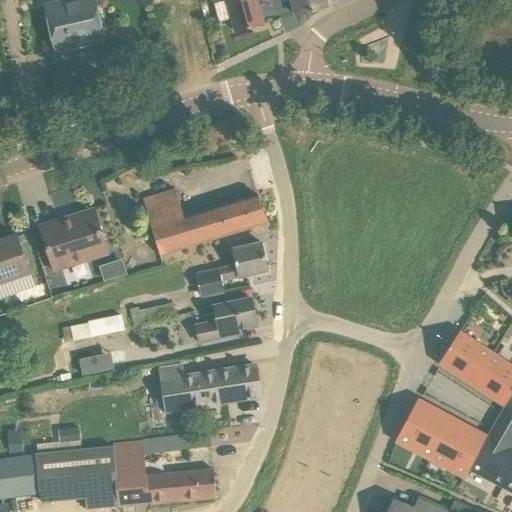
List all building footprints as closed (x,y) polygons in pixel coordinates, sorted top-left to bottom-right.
[(101,27),(95,0),(58,0),(45,3),(56,51),(81,45),(78,32),(101,27)] [(263,25),(256,0),(212,0),(219,23),(233,19),(237,32),(263,25)] [(292,0),(297,15),(328,6),(326,0),(292,0)] [(266,223),(257,194),(184,217),(176,190),(144,200),(161,255),(266,223)] [(110,254),(101,229),(94,210),(63,221),(62,218),(41,226),(58,273),(110,254)] [(0,286),(31,275),(23,253),(16,234),(0,240),(0,286)] [(225,293),(225,292),(222,281),(268,271),(262,243),(233,249),(236,265),(219,268),(220,270),(196,275),(201,298),(225,293)] [(242,336),(240,329),(257,326),(252,298),(214,306),(217,320),(196,325),(200,345),(242,336)] [(131,312),(134,326),(176,317),(173,303),(140,310),(131,312)] [(122,315),(89,322),(89,324),(71,327),(74,340),(125,330),(122,315)] [(74,340),(71,327),(62,329),(65,342),(74,340)] [(493,354),(460,333),(440,362),(472,384),(493,354)] [(511,394),(511,366),(493,354),(472,384),(505,405),(511,394)] [(257,366),(185,377),(183,364),(159,368),(165,410),(261,395),(257,366)] [(453,417),(419,399),(396,443),(431,460),(453,417)] [(488,435),(453,417),(431,460),(465,478),(469,470),(488,435)] [(60,443),(81,441),(82,441),(80,428),(59,430),(60,442),(60,443)] [(214,470),(147,477),(145,455),(212,447),(210,432),(114,444),(114,446),(36,454),(36,455),(0,459),(0,500),(42,495),(43,503),(86,499),(87,508),(197,498),(217,496),(214,470)] [(511,470),(511,448),(488,435),(469,470),(503,488),(511,470)] [(511,470),(503,488),(511,492),(511,470)] [(451,511),(453,510),(419,495),(413,509),(394,501),(388,511),(451,511)] [(12,511),(11,503),(0,504),(0,511),(12,511)]
